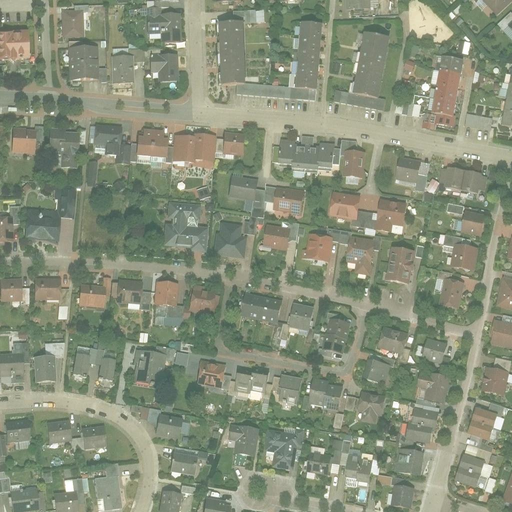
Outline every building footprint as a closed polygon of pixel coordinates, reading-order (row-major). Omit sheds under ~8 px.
[(371,11),(370,0),(345,0),(346,12),(371,11)] [(479,0),(478,0),(475,4),(481,11),(486,7),(479,0)] [(511,2),(511,0),(481,0),(496,17),(511,2)] [(162,9),(147,9),(148,36),(161,35),(161,44),(182,43),(181,15),(162,16),(162,9)] [(244,18),(244,24),(264,24),(264,11),(233,11),(234,18),(244,18)] [(63,40),(84,39),(83,12),(62,13),(63,40)] [(221,25),(222,55),(246,54),(246,24),(221,25)] [(324,27),(305,25),(304,38),(323,40),(324,27)] [(0,62),(30,61),(29,33),(0,34),(0,62)] [(389,39),(367,35),(361,66),(384,69),(389,39)] [(323,40),(304,38),(303,51),(322,53),(323,40)] [(459,42),(457,53),(468,55),(470,44),(459,42)] [(98,49),(69,50),(70,82),(99,81),(98,49)] [(322,53),(303,51),(302,64),(321,66),(322,53)] [(222,55),(223,85),(247,84),(246,54),(222,55)] [(158,74),(158,83),(180,83),(179,57),(152,58),(152,75),(158,74)] [(111,59),(112,85),(135,84),(133,58),(111,59)] [(452,116),(464,61),(446,58),(434,114),(442,115),(440,124),(456,127),(458,117),(452,116)] [(403,70),(412,72),(414,63),(405,61),(403,70)] [(321,66),(302,64),(301,77),(320,79),(321,66)] [(384,69),(361,66),(356,96),(379,100),(384,69)] [(320,79),(301,77),(300,90),(319,92),(320,79)] [(397,100),(394,114),(417,119),(421,105),(397,100)] [(463,127),(489,132),(492,120),(466,114),(463,127)] [(122,129),(96,127),(95,146),(107,147),(106,157),(117,157),(116,166),(128,167),(130,148),(121,147),(122,129)] [(14,131),(13,153),(35,154),(36,132),(14,131)] [(65,131),(50,131),(50,153),(59,153),(59,157),(62,157),(62,170),(79,170),(80,135),(65,135),(65,131)] [(143,139),(139,139),(137,159),(167,161),(168,141),(164,141),(164,133),(144,132),(143,139)] [(225,135),(224,156),(245,157),(246,136),(225,135)] [(175,138),(173,163),(195,165),(195,162),(214,164),(216,138),(194,136),(194,140),(175,138)] [(296,143),(282,143),(280,167),(295,167),(294,171),(321,173),(321,169),(335,170),(336,146),(322,145),(321,148),(296,147),(296,143)] [(345,153),(343,178),(363,180),(365,155),(345,153)] [(400,160),(396,183),(418,187),(422,164),(400,160)] [(481,195),(484,177),(442,169),(439,184),(446,185),(445,189),(481,195)] [(256,203),(259,182),(232,178),(229,199),(256,203)] [(435,193),(438,183),(431,180),(427,190),(435,193)] [(206,188),(195,191),(198,201),(208,198),(206,188)] [(28,210),(26,240),(58,242),(59,220),(73,221),(75,190),(56,189),(55,212),(28,210)] [(275,212),(302,216),(305,194),(278,189),(275,212)] [(362,198),(334,194),(331,218),(358,222),(362,198)] [(423,203),(432,204),(433,194),(423,194),(423,203)] [(394,227),(405,229),(408,205),(381,201),(376,232),(393,234),(394,227)] [(201,207),(169,205),(168,220),(173,220),(172,226),(165,225),(164,247),(190,249),(190,253),(206,255),(208,229),(199,229),(201,207)] [(462,234),(484,238),(488,217),(466,213),(462,234)] [(0,244),(13,243),(12,219),(0,219),(0,244)] [(217,235),(215,257),(246,260),(248,239),(242,238),(243,227),(221,225),(220,236),(217,235)] [(264,248),(289,253),(291,242),(298,243),(301,226),(290,225),(289,231),(268,227),(264,248)] [(301,261),(330,264),(333,239),(310,236),(308,252),(303,251),(301,261)] [(356,274),(372,277),(378,242),(352,238),(348,264),(357,266),(356,274)] [(474,273),(479,250),(456,245),(451,268),(474,273)] [(410,287),(416,254),(393,250),(387,282),(410,287)] [(511,281),(503,279),(497,308),(511,310),(511,281)] [(23,302),(22,280),(0,281),(2,304),(23,302)] [(61,301),(61,280),(35,281),(36,301),(61,301)] [(460,312),(465,285),(444,280),(439,307),(460,312)] [(142,307),(144,283),(119,281),(118,305),(142,307)] [(176,310),(178,286),(157,284),(154,308),(176,310)] [(80,307),(104,309),(106,288),(82,286),(80,307)] [(213,316),(217,297),(193,292),(189,312),(213,316)] [(265,299),(247,296),(242,318),(260,322),(265,299)] [(282,303),(265,299),(260,322),(278,325),(282,303)] [(305,309),(293,307),(289,326),(301,329),(305,309)] [(316,312),(305,309),(301,329),(312,331),(316,312)] [(348,340),(351,325),(330,320),(326,336),(348,340)] [(494,337),(492,345),(511,350),(511,325),(493,321),(489,336),(494,337)] [(403,356),(408,335),(384,329),(379,350),(403,356)] [(345,356),(348,340),(326,336),(323,351),(345,356)] [(423,362),(443,367),(448,346),(428,341),(423,362)] [(61,344),(43,345),(43,358),(62,357),(61,344)] [(161,387),(166,357),(139,353),(134,383),(161,387)] [(173,366),(185,368),(187,356),(175,353),(173,366)] [(25,379),(23,355),(0,356),(0,378),(0,381),(25,379)] [(73,376),(87,378),(89,358),(76,356),(73,376)] [(57,384),(55,359),(34,360),(35,385),(57,384)] [(99,381),(113,383),(116,363),(102,360),(99,381)] [(368,361),(363,381),(386,387),(391,368),(368,361)] [(221,391),(226,368),(202,363),(197,386),(221,391)] [(504,397),(509,374),(486,369),(481,392),(504,397)] [(252,393),(266,395),(270,374),(256,372),(256,373),(240,371),(236,393),(252,396),(252,393)] [(424,403),(445,407),(451,380),(433,376),(432,380),(421,377),(418,389),(427,391),(424,403)] [(298,407),(303,381),(284,377),(279,403),(298,407)] [(338,414),(343,389),(330,387),(331,384),(315,381),(310,405),(324,408),(323,411),(338,414)] [(383,418),(386,400),(372,398),(373,396),(363,394),(359,413),(364,414),(362,422),(376,425),(378,417),(383,418)] [(437,431),(440,415),(416,410),(413,427),(434,431),(437,431)] [(477,410),(473,423),(494,430),(499,416),(477,410)] [(335,414),(332,428),(340,430),(344,416),(335,414)] [(157,437),(179,440),(182,421),(160,417),(157,437)] [(28,422),(5,424),(7,445),(30,442),(28,422)] [(69,423),(46,426),(49,445),(72,442),(69,423)] [(473,423),(469,436),(490,443),(494,430),(473,423)] [(407,441),(431,446),(434,431),(413,427),(410,426),(407,441)] [(248,458),(256,458),(259,431),(232,428),(230,442),(237,443),(234,465),(247,467),(248,458)] [(105,429),(81,432),(84,452),(107,449),(105,429)] [(270,432),(266,452),(276,454),(274,469),(294,472),(298,451),(302,452),(305,433),(295,431),(295,436),(270,432)] [(396,474),(421,478),(425,455),(399,451),(396,474)] [(174,454),(171,474),(195,478),(199,458),(174,454)] [(312,455),(309,473),(330,477),(334,459),(312,455)] [(464,457),(460,470),(481,477),(485,464),(464,457)] [(362,460),(350,458),(347,479),(348,479),(359,481),(362,461),(362,460)] [(358,483),(370,485),(374,463),(362,461),(359,481),(358,483)] [(107,479),(95,480),(98,502),(104,502),(105,511),(110,511),(123,511),(117,466),(106,467),(107,479)] [(460,470),(456,484),(477,490),(481,477),(460,470)] [(511,505),(511,475),(502,503),(511,505)] [(376,484),(390,487),(391,479),(378,476),(376,484)] [(346,487),(357,489),(358,483),(359,481),(348,479),(346,487)] [(194,496),(195,489),(180,487),(179,493),(194,496)] [(415,491),(395,488),(392,508),(412,511),(415,491)] [(10,494),(12,511),(39,511),(37,490),(10,494)] [(179,511),(182,496),(162,493),(159,511),(179,511)] [(54,497),(55,511),(78,511),(76,494),(54,497)] [(230,511),(231,509),(224,508),(225,503),(206,500),(204,511),(230,511)]
